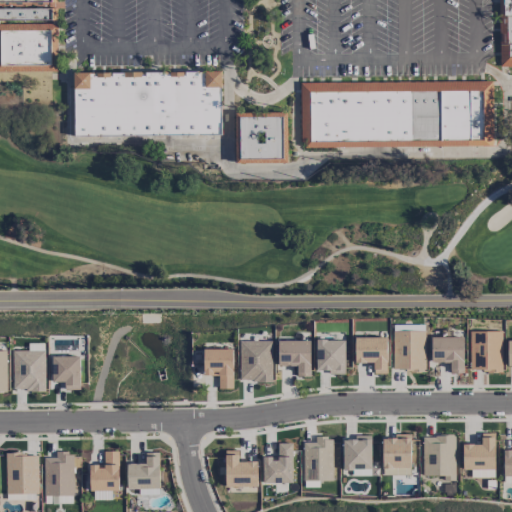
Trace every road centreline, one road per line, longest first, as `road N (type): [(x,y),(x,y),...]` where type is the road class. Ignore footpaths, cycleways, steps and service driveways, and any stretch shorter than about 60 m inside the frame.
road 1 (residential): [(511,407),(341,403),(185,422),(0,423)]
road 2 (residential): [(0,295),(511,289)]
